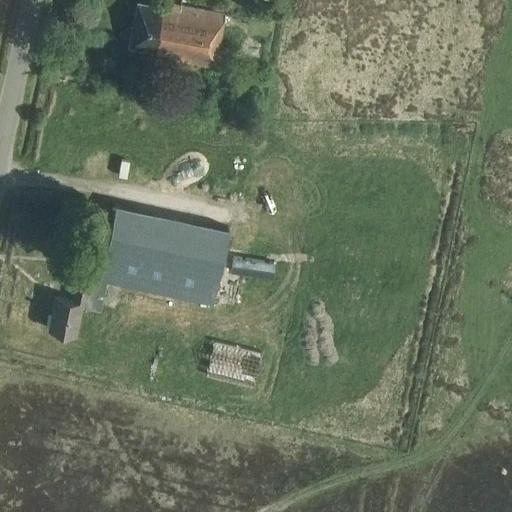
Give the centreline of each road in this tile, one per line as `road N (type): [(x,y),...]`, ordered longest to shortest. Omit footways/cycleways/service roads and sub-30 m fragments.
road 1 (track): [(268,511),(437,452),(511,337)]
road 2 (tertiary): [(0,149),(31,0)]
